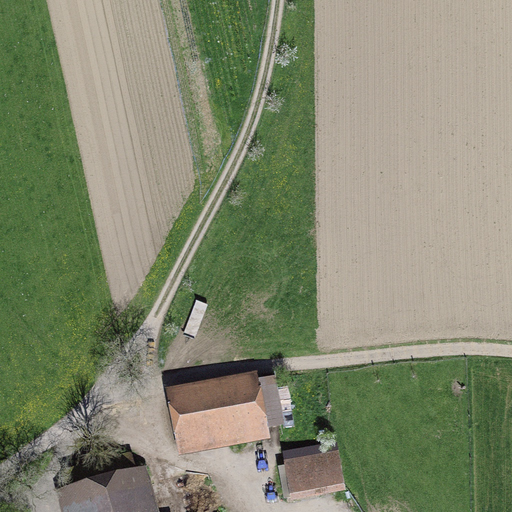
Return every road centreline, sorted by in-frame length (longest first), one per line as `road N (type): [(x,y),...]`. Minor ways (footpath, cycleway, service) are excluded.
road 1 (track): [(276,0),(241,146),(119,375)]
road 2 (unclassified): [(0,472),(119,375),(285,363)]
road 3 (track): [(285,363),(440,348),(511,351)]
